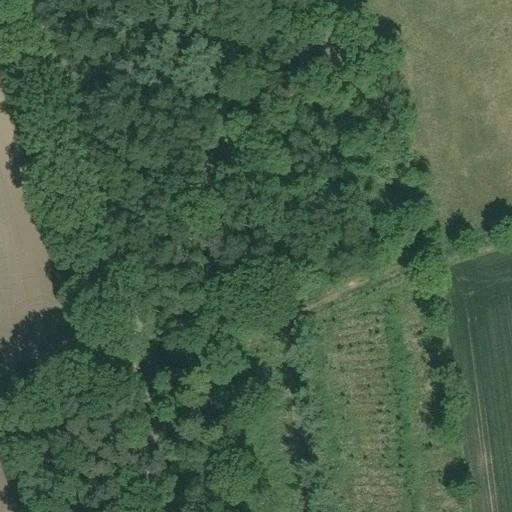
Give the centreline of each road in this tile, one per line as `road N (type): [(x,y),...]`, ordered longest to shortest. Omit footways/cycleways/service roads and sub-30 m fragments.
road 1 (unclassified): [(44,0),(132,310),(163,511)]
road 2 (track): [(132,310),(237,129),(331,39)]
road 3 (track): [(414,264),(331,39)]
